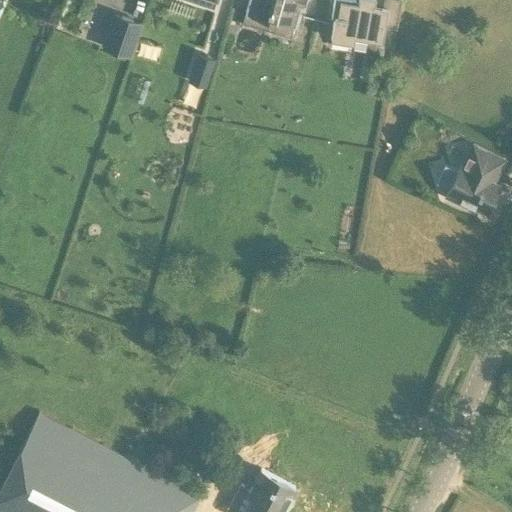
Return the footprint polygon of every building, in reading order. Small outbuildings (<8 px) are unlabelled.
[(300,4),(305,6),(306,0),(248,0),(245,11),(275,20),(272,31),(291,37),(300,4)] [(400,0),(333,0),(331,17),(334,17),(330,39),(353,42),(354,36),(382,41),(384,26),(396,28),(400,0)] [(115,14),(104,47),(129,55),(140,22),(115,14)] [(185,48),(177,78),(203,86),(212,55),(185,48)] [(381,85),(367,83),(365,96),(379,99),(381,85)] [(473,142),(462,166),(460,165),(457,171),(446,166),(438,181),(450,187),(446,196),(467,206),(468,203),(486,212),(489,206),(491,207),(499,191),(491,187),(505,157),(473,142)] [(38,412),(0,486),(0,511),(191,511),(200,495),(38,412)] [(231,511),(280,511),(294,487),(261,470),(245,501),(236,496),(228,510),(231,511)]
